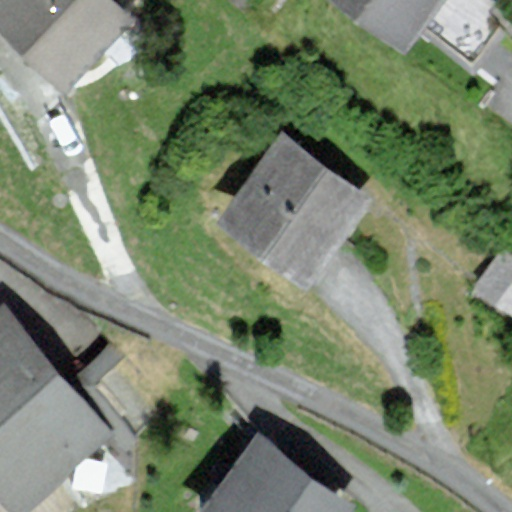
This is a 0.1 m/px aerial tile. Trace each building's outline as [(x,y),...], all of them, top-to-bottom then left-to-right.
[(122,13),(109,0),(0,0),(0,5),(64,70),(122,13)] [(423,0),(359,0),(401,31),(423,0)] [(359,186),(283,132),(228,210),(303,264),(359,186)] [(109,426),(5,304),(0,308),(0,477),(20,501),(109,426)] [(332,511),(343,499),(258,432),(198,508),(202,511),(332,511)]
